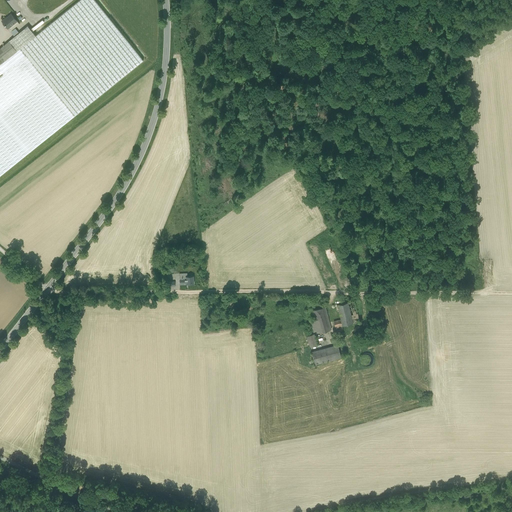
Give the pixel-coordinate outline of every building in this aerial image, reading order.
[(94,0),(80,0),(36,36),(28,26),(9,41),(17,51),(20,48),(75,116),(143,60),(94,0)] [(12,14),(7,18),(6,18),(2,22),(8,29),(17,21),(12,14)] [(9,41),(0,48),(0,64),(17,51),(9,41)] [(20,48),(17,51),(0,64),(0,69),(3,74),(0,76),(0,175),(75,116),(20,48)] [(194,276),(188,276),(187,273),(179,274),(180,284),(194,284),(194,276)] [(354,300),(348,302),(353,323),(359,321),(354,300)] [(342,303),(337,304),(341,320),(342,325),(353,323),(348,302),(342,303)] [(325,307),(313,310),(315,320),(316,322),(328,318),(325,307)] [(328,318),(316,322),(315,320),(311,321),(312,322),(312,326),(314,332),(318,331),(319,333),(331,330),(328,318)] [(341,320),(334,322),(335,329),(339,328),(339,325),(342,325),(341,320)] [(314,335),(307,337),(310,347),(317,346),(314,335)] [(338,345),(321,349),(324,362),(341,358),(338,345)] [(321,349),(312,352),(315,365),(324,362),(321,349)] [(373,363),(373,360),(373,357),(371,355),(369,354),(367,353),(364,354),(362,355),(360,358),(360,360),(361,363),(362,365),(364,366),(367,367),(369,366),(371,365),(373,363)]
